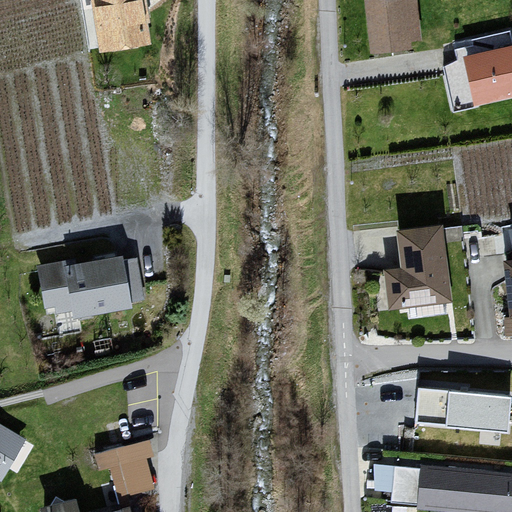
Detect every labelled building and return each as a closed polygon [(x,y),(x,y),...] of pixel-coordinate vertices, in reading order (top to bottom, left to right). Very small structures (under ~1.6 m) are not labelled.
[(139,0),(84,0),(96,55),(148,46),(139,0)] [(404,0),(364,0),(371,55),(411,51),(412,43),(424,41),(418,0),(409,0),(405,1),(404,0)] [(458,48),(511,40),(511,28),(457,36),(458,48)] [(511,44),(463,55),(473,105),(511,96),(511,44)] [(434,226),(387,230),(392,267),(374,271),(381,309),(446,305),(434,226)] [(112,258),(34,264),(41,310),(64,310),(68,320),(124,308),(112,258)] [(511,259),(496,261),(501,309),(511,312),(511,259)] [(508,395),(419,386),(415,422),(504,431),(508,395)] [(0,484),(24,442),(0,430),(0,484)] [(143,443),(89,457),(96,473),(104,471),(112,506),(153,494),(143,443)] [(453,511),(511,511),(511,472),(420,465),(416,509),(453,511)] [(69,511),(67,503),(31,509),(32,511),(128,511),(128,509),(115,511),(69,511)]
